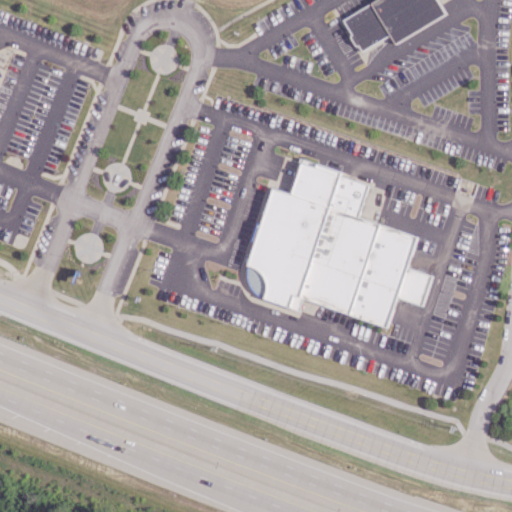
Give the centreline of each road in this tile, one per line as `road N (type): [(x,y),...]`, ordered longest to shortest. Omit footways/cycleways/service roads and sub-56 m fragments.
road 1 (tertiary): [(468,475),(269,406),(0,297)]
road 2 (motorway): [(388,511),(0,361)]
road 3 (motorway): [(36,412),(253,496)]
road 4 (residential): [(468,475),(511,343)]
